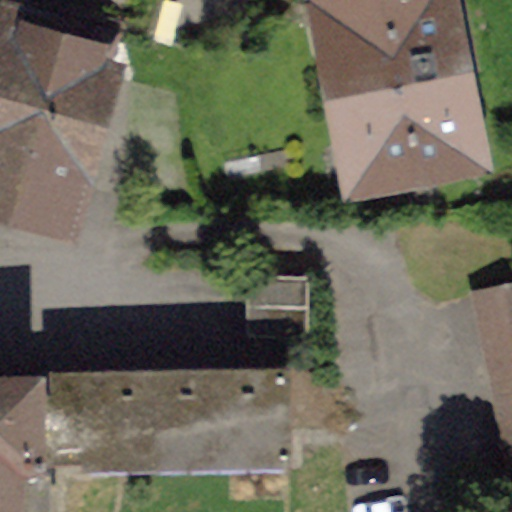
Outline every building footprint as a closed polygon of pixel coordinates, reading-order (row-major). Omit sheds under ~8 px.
[(69,0),(78,3),(74,16),(133,33),(143,0),(69,0)] [(436,0),(396,0),(330,13),(362,173),(467,152),(436,0)] [(19,6),(0,72),(0,204),(62,221),(103,74),(82,69),(92,30),(47,17),(48,14),(19,6)] [(248,278),(247,338),(306,339),(308,279),(248,278)] [(511,287),(477,295),(511,460),(511,287)] [(0,511),(43,511),(43,460),(285,457),(284,375),(0,378),(0,511)]
